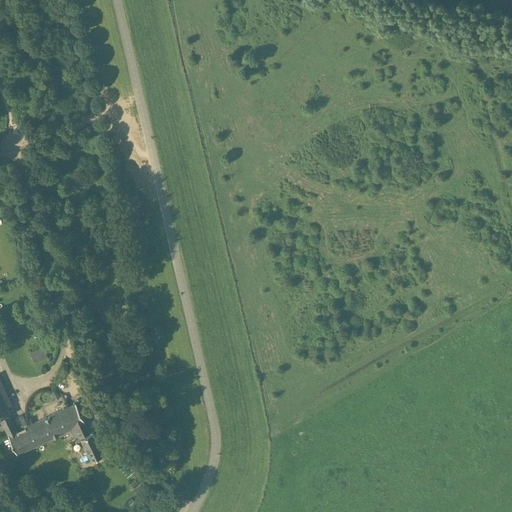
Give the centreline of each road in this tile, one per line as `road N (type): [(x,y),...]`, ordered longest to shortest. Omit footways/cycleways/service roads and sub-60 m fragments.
road 1 (unclassified): [(192,511),(213,464),(213,423),(116,0)]
road 2 (track): [(219,265),(255,437),(243,511)]
